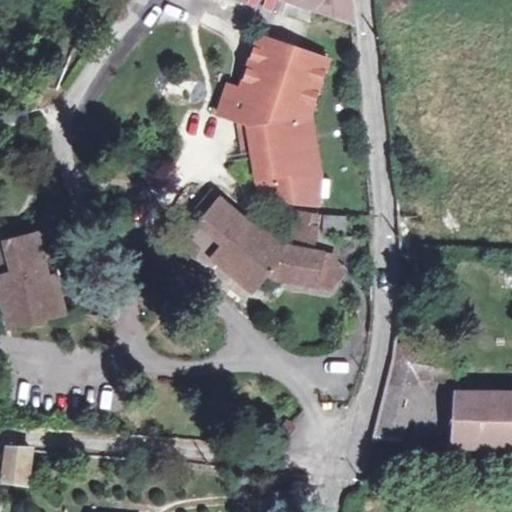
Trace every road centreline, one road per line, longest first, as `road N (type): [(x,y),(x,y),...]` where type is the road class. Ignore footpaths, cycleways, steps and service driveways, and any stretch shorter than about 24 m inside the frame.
road 1 (tertiary): [(340,479),(381,330),(392,244),(367,0)]
road 2 (residential): [(0,437),(237,458),(340,479)]
